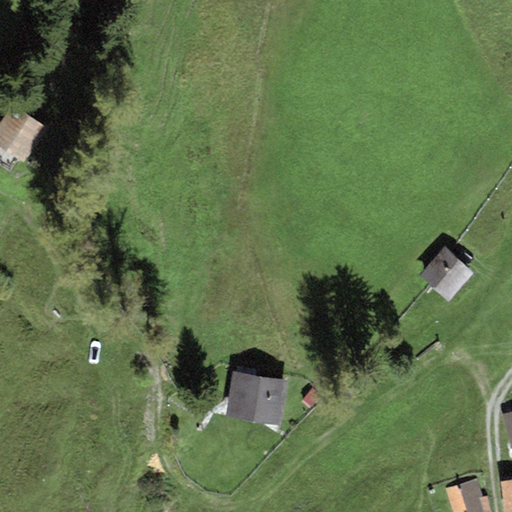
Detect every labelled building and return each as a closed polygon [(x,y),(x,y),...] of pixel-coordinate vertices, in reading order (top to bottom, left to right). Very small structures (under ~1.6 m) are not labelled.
[(0,145),(25,163),(48,129),(13,106),(0,124),(0,145)] [(448,303),(473,273),(443,249),(419,279),(448,303)] [(233,373),(226,417),(280,425),(287,381),(233,373)] [(302,401),(310,407),(318,395),(310,390),(302,401)] [(511,411),(502,415),(511,453),(511,411)] [(477,479),(472,481),(446,489),(452,511),(481,511),(477,499),(483,497),(477,479)] [(505,511),(511,511),(511,480),(502,482),(505,511)]
